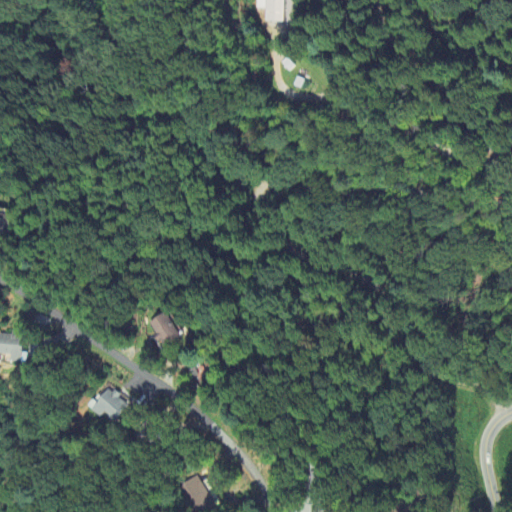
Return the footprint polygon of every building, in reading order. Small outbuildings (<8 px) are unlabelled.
[(255,0),(255,10),(264,11),(264,23),(284,24),(284,0),(255,0)] [(149,323),(160,349),(181,340),(170,314),(149,323)] [(0,355),(10,356),(10,364),(23,364),(24,337),(0,336),(0,355)] [(106,390),(92,412),(103,419),(104,416),(117,423),(129,404),(106,390)] [(181,488),(193,511),(212,511),(216,510),(200,478),(181,488)]
